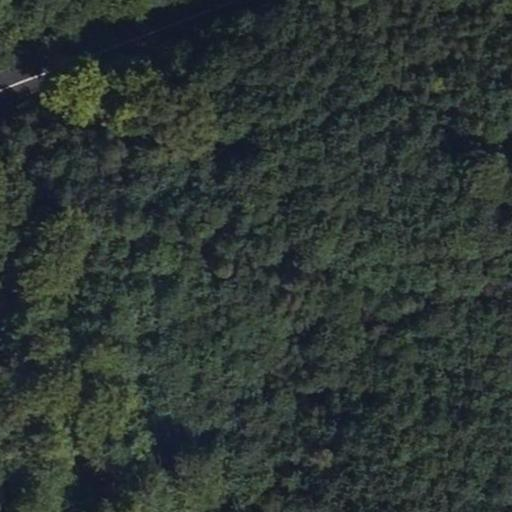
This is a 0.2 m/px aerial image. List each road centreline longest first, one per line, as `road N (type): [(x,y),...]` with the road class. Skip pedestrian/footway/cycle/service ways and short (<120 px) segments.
road 1 (unknown): [(511,306),(127,251),(17,205),(0,159)]
road 2 (tertiary): [(0,83),(223,0)]
